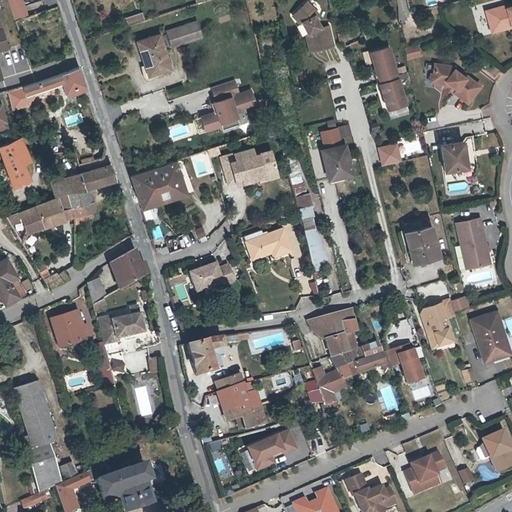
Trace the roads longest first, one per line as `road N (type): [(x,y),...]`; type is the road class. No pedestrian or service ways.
road 1 (unclassified): [(220,511),(500,394),(509,413)]
road 2 (residential): [(142,237),(63,0)]
road 3 (residential): [(168,338),(299,314),(397,284)]
road 4 (residential): [(213,511),(185,428),(168,338)]
road 5 (residential): [(0,317),(65,292),(99,258),(142,237)]
